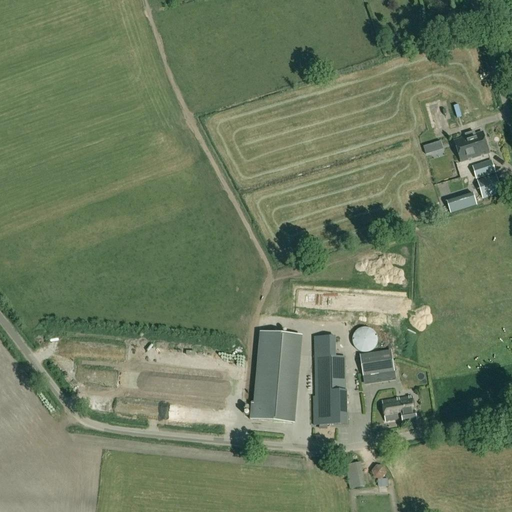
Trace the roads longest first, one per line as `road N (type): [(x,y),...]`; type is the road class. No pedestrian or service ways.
road 1 (unclassified): [(511,412),(334,450),(104,428),(73,413),(0,318)]
road 2 (unclassified): [(511,126),(473,0)]
